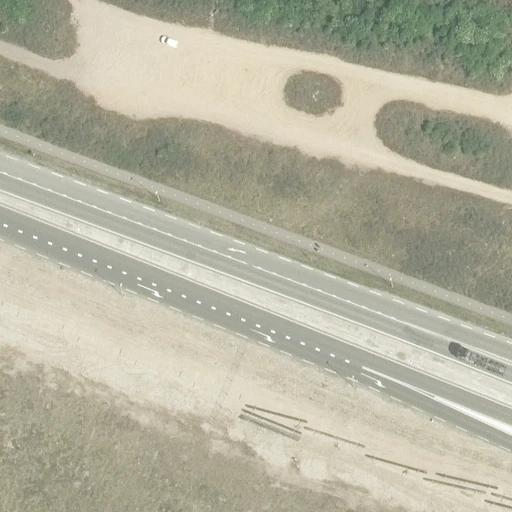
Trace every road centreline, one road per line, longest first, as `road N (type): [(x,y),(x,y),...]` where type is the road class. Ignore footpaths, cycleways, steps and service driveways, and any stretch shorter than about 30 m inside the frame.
road 1 (secondary): [(0,214),(511,419)]
road 2 (secondary): [(511,364),(0,174)]
road 3 (track): [(511,181),(155,45)]
